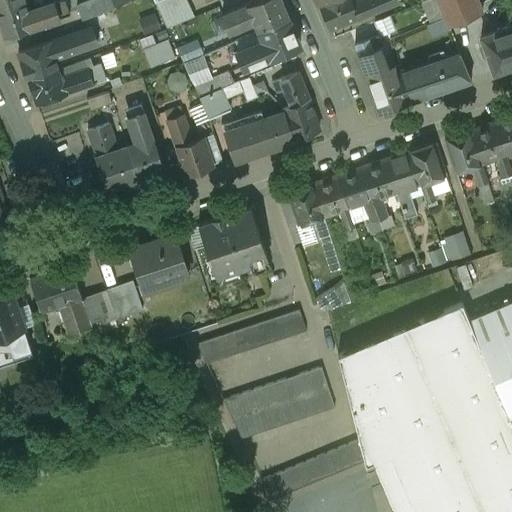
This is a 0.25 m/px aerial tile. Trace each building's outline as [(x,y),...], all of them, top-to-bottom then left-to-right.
[(0,0),(0,10),(24,2),(23,0),(0,0)] [(82,17),(115,5),(112,0),(82,0),(76,3),(82,17)] [(188,0),(156,0),(168,27),(195,15),(188,0)] [(279,0),(263,0),(249,6),(256,21),(260,31),(288,19),(279,0)] [(351,0),(323,0),(319,2),(330,28),(358,16),(352,1),(351,0)] [(379,0),(353,0),(352,1),(358,16),(382,6),(379,0)] [(480,0),(437,0),(448,24),(484,8),(480,0)] [(24,2),(0,10),(0,23),(4,37),(33,27),(28,12),(24,2)] [(54,4),(28,12),(33,27),(59,18),(54,4)] [(249,6),(224,16),(229,27),(230,31),(256,21),(249,6)] [(147,34),(162,26),(154,12),(139,21),(147,34)] [(229,27),(224,16),(216,19),(221,30),(229,27)] [(288,19),(260,31),(264,41),(270,56),(298,44),(288,19)] [(511,64),(511,24),(483,34),(495,70),(511,64)] [(82,49),(76,34),(49,43),(55,58),(82,49)] [(152,67),(177,57),(169,37),(144,47),(152,67)] [(264,41),(239,51),(241,56),(245,66),(270,56),(264,41)] [(49,43),(19,53),(28,77),(58,67),(55,58),(49,43)] [(374,46),(360,53),(370,77),(385,72),(374,46)] [(460,52),(396,74),(405,101),(471,79),(460,52)] [(241,56),(233,59),(237,70),(245,66),(241,56)] [(58,67),(28,77),(37,102),(67,92),(62,78),(58,67)] [(89,69),(62,78),(67,92),(94,83),(89,69)] [(370,77),(369,78),(379,109),(405,101),(396,74),(395,69),(385,72),(370,77)] [(297,74),(282,80),(292,106),(308,100),(297,74)] [(248,102),(240,80),(229,84),(238,106),(248,102)] [(215,90),(212,81),(196,88),(200,96),(215,90)] [(215,90),(200,96),(211,120),(232,111),(222,87),(215,90)] [(110,92),(89,99),(92,110),(114,103),(110,92)] [(292,106),(283,109),(285,113),(294,138),(318,130),(308,100),(292,106)] [(142,104),(133,107),(134,110),(130,112),(131,117),(144,112),(142,104)] [(154,138),(145,112),(144,112),(131,117),(140,143),(154,138)] [(285,113),(257,122),(265,145),(266,148),(294,138),(285,113)] [(185,115),(169,120),(177,146),(193,140),(185,115)] [(511,115),(494,122),(505,154),(511,152),(511,115)] [(248,117),(225,124),(231,143),(230,144),(234,156),(265,145),(257,122),(250,124),(248,117)] [(494,122),(470,130),(481,163),(497,157),(505,154),(494,122)] [(112,123),(90,130),(99,157),(120,149),(112,123)] [(470,130),(445,138),(456,171),(473,165),(481,163),(470,130)] [(193,140),(177,146),(186,175),(214,165),(204,136),(193,140)] [(140,143),(128,147),(138,175),(164,167),(154,138),(140,143)] [(434,142),(409,150),(420,183),(429,180),(445,175),(434,142)] [(120,149),(99,157),(109,185),(138,175),(128,147),(120,149)] [(409,150),(385,158),(396,191),(408,187),(420,183),(409,150)] [(505,154),(497,157),(503,176),(511,173),(505,154)] [(385,158),(361,167),(372,199),(381,197),(396,191),(385,158)] [(481,163),(473,165),(479,184),(487,181),(481,163)] [(372,199),(361,167),(337,175),(348,208),(364,202),(372,199)] [(511,174),(511,173),(503,176),(506,186),(511,183),(511,174)] [(337,175),(313,183),(324,216),(339,211),(348,208),(337,175)] [(429,180),(420,183),(427,202),(435,199),(429,180)] [(493,198),(487,181),(479,184),(485,201),(493,198)] [(313,183),(288,191),(299,224),(315,219),(324,216),(313,183)] [(408,187),(396,191),(405,218),(417,214),(408,187)] [(387,215),(381,197),(372,199),(378,218),(387,215)] [(372,199),(364,202),(370,221),(378,218),(372,199)] [(250,205),(224,214),(212,217),(213,218),(199,223),(217,276),(268,258),(250,205)] [(348,208),(339,211),(346,229),(354,227),(348,208)] [(387,215),(378,218),(382,228),(393,224),(390,214),(387,215)] [(330,235),(324,216),(315,219),(322,238),(330,235)] [(378,218),(370,221),(373,230),(382,228),(378,218)] [(354,227),(346,229),(349,239),(357,236),(354,227)] [(444,259),(470,255),(466,231),(440,235),(444,259)] [(175,234),(130,249),(141,284),(168,275),(170,281),(189,275),(175,234)] [(341,267),(330,235),(322,238),(333,269),(341,267)] [(71,265),(31,278),(42,311),(59,305),(68,333),(101,322),(116,317),(106,289),(82,297),(71,265)] [(318,293),(322,309),(352,301),(347,284),(318,293)] [(10,285),(0,288),(0,360),(31,350),(24,327),(10,285)] [(135,286),(112,294),(120,317),(142,309),(135,286)] [(511,299),(469,318),(511,420),(511,299)] [(462,302),(339,354),(359,439),(365,461),(366,464),(391,453),(415,511),(511,511),(511,420),(469,318),(462,302)] [(299,309),(197,343),(207,364),(306,330),(299,309)] [(321,366),(223,399),(242,438),(335,407),(321,366)] [(359,439),(261,480),(271,500),(365,461),(359,439)]
